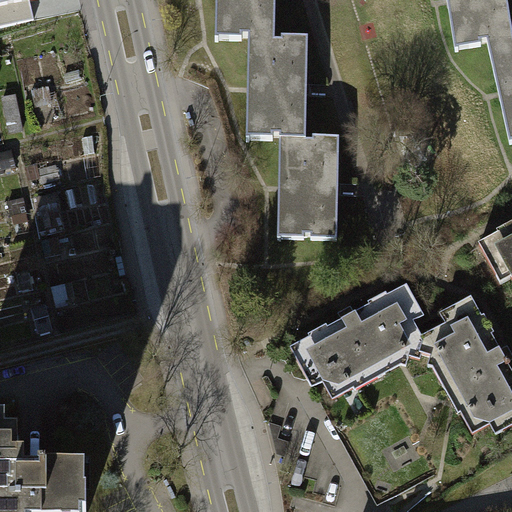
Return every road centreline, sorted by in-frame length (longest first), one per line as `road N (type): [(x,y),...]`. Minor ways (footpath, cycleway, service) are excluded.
road 1 (secondary): [(234,511),(119,0)]
road 2 (track): [(0,364),(188,314)]
